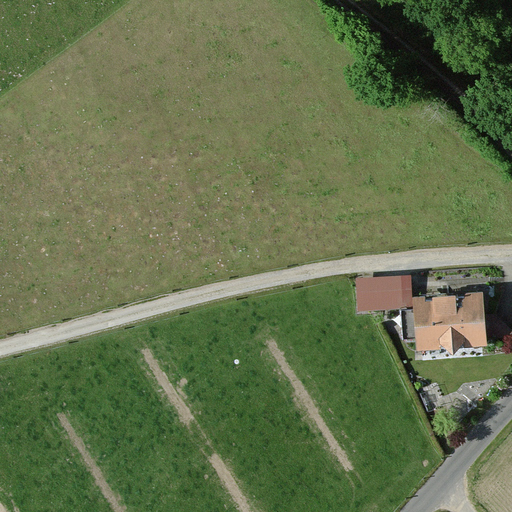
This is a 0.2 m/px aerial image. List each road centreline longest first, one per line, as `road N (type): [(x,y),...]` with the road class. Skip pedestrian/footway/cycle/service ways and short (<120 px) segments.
road 1 (track): [(511,254),(300,273),(0,350)]
road 2 (track): [(511,148),(345,0)]
road 3 (unclassified): [(511,402),(414,511)]
